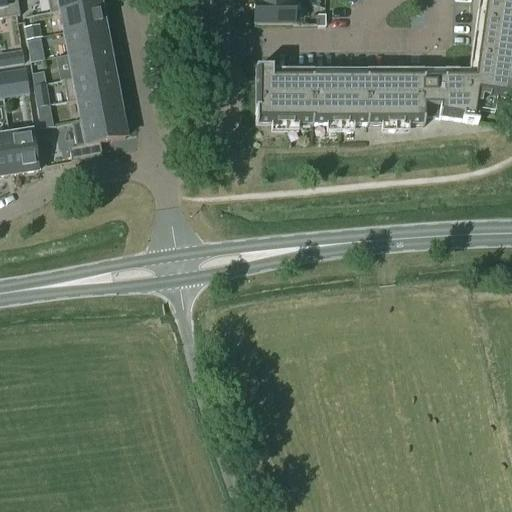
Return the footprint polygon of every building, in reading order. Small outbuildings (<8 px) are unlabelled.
[(0,0),(0,22),(18,19),(15,0),(0,0)] [(45,0),(49,18),(58,16),(58,14),(98,7),(96,0),(45,0)] [(510,105),(511,88),(511,0),(484,0),(473,82),(389,82),(312,82),(270,82),(254,82),(254,129),(378,129),(421,129),(421,130),(422,130),(422,120),(437,122),(437,123),(439,124),(439,122),(476,128),(480,101),(510,105)] [(291,29),(291,6),(290,6),(254,6),(253,6),(253,29),(291,29)] [(100,17),(98,7),(58,14),(58,16),(62,37),(106,29),(104,16),(100,17)] [(324,18),(316,18),(316,31),(324,31),(324,18)] [(109,41),(106,29),(62,37),(67,59),(107,52),(105,42),(109,41)] [(31,30),(23,31),(25,43),(33,42),(31,30)] [(33,42),(25,43),(29,67),(43,64),(39,41),(33,42)] [(111,75),(107,52),(67,59),(71,83),(111,75)] [(20,55),(0,58),(0,70),(22,67),(20,55)] [(23,73),(0,76),(0,88),(25,85),(23,73)] [(115,96),(111,75),(71,83),(62,84),(66,107),(76,106),(75,104),(115,96)] [(38,77),(30,79),(32,91),(32,90),(40,89),(38,77)] [(40,89),(32,90),(36,112),(48,110),(44,88),(40,89)] [(119,118),(115,96),(75,104),(76,106),(79,124),(79,125),(119,118)] [(124,142),(119,118),(79,125),(79,124),(70,126),(74,151),(67,152),(70,166),(100,160),(98,147),(124,142)] [(50,123),(38,125),(39,133),(51,131),(50,123)] [(30,136),(8,139),(14,179),(36,175),(30,136)] [(0,180),(14,179),(8,139),(0,140),(0,180)]
